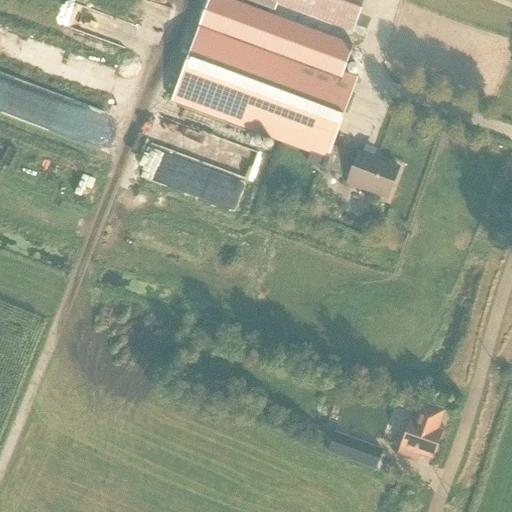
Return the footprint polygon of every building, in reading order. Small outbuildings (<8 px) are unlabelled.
[(0,0),(0,46),(94,72),(99,53),(126,60),(133,34),(7,0),(0,0)] [(343,73),(353,46),(229,0),(209,0),(201,21),(252,40),(343,73)] [(364,0),(258,0),(351,35),(364,0)] [(201,21),(172,101),(325,157),(321,167),(348,177),(346,183),(387,198),(398,167),(357,152),(356,155),(330,145),(355,78),(252,40),(201,21)] [(0,93),(0,101),(77,131),(89,100),(9,70),(0,93)] [(253,170),(261,147),(168,114),(160,137),(253,170)] [(170,179),(189,179),(190,157),(170,156),(170,179)] [(198,184),(241,202),(249,182),(206,164),(198,184)] [(411,420),(398,454),(397,457),(415,464),(418,457),(430,461),(441,431),(437,430),(444,412),(419,403),(412,421),(411,420)] [(383,451),(334,433),(326,454),(375,472),(383,451)]
